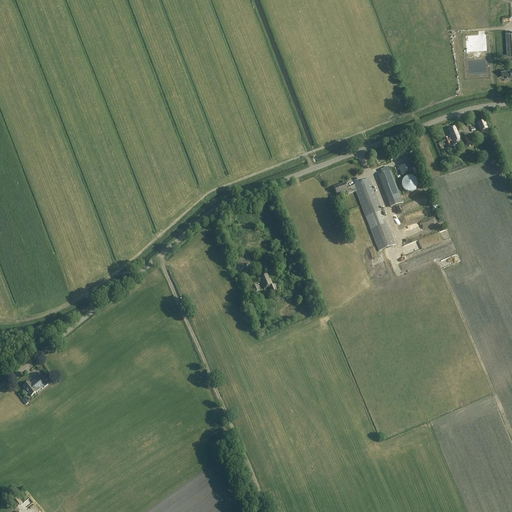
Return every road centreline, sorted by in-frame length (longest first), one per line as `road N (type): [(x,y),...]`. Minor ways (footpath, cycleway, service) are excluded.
road 1 (track): [(0,325),(80,298),(207,195),(455,94),(456,31),(511,24)]
road 2 (unclassified): [(0,386),(224,202),(459,111),(511,103)]
road 3 (track): [(265,511),(160,254)]
road 4 (track): [(400,278),(441,267),(511,430)]
